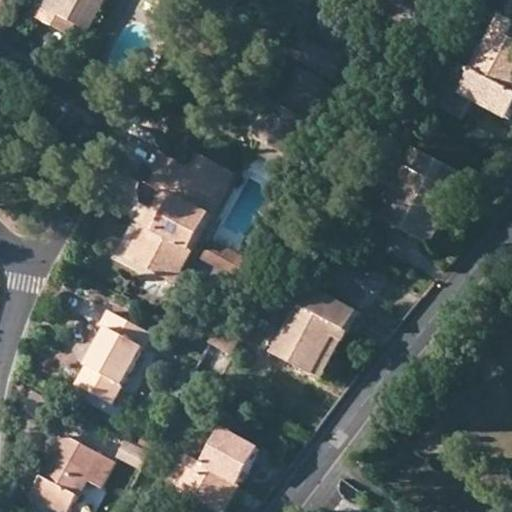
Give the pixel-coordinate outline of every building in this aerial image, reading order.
[(0,0),(0,15),(8,0),(0,0)] [(165,0),(52,0),(42,20),(75,37),(81,25),(95,32),(112,0),(153,0),(163,5),(165,0)] [(478,73),(448,57),(425,100),(466,122),(477,102),(511,120),(511,21),(507,19),(478,73)] [(308,38),(301,51),(310,56),(327,65),(334,52),(308,38)] [(305,64),(310,56),(301,51),(299,50),(295,59),(305,64)] [(327,65),(342,73),(349,61),(334,52),(327,65)] [(296,160),(335,87),(296,66),(257,139),(296,160)] [(419,151),(384,218),(437,247),(473,180),(419,151)] [(167,194),(157,213),(165,217),(158,230),(150,226),(131,261),(168,280),(177,264),(187,270),(240,172),(203,152),(194,168),(171,156),(155,187),(167,194)] [(285,170),(257,155),(252,164),(249,169),(255,171),(276,184),(277,184),(285,170)] [(157,213),(150,226),(158,230),(165,217),(157,213)] [(208,258),(234,272),(243,256),(217,242),(208,258)] [(257,264),(243,256),(234,272),(249,280),(257,264)] [(179,286),(187,270),(177,264),(168,280),(179,286)] [(304,309),(315,290),(304,284),(294,304),(304,309)] [(279,356),(318,377),(343,331),(352,336),(363,315),(315,290),(304,309),(279,356)] [(219,332),(229,315),(217,309),(208,327),(219,332)] [(155,335),(114,313),(106,327),(113,330),(82,388),(117,407),(155,335)] [(232,358),(245,334),(225,324),(213,345),(212,347),(232,358)] [(327,382),(352,336),(343,331),(318,377),(327,382)] [(56,403),(38,394),(30,410),(47,419),(56,403)] [(174,489),(216,511),(217,511),(233,483),(243,489),(264,451),(227,431),(207,466),(191,458),(174,489)] [(68,436),(35,499),(60,511),(74,511),(90,482),(107,491),(121,464),(68,436)] [(123,460),(146,472),(154,456),(132,444),(123,460)] [(230,511),(243,489),(233,483),(217,511),(230,511)]
